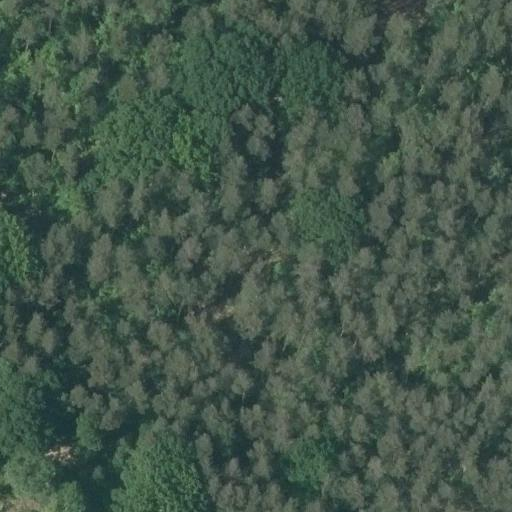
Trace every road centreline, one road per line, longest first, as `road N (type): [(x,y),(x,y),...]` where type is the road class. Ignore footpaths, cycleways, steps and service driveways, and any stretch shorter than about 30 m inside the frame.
road 1 (track): [(0,287),(453,0)]
road 2 (track): [(162,511),(0,416)]
